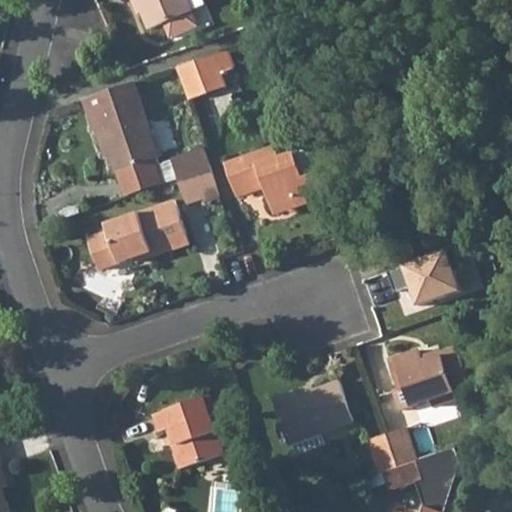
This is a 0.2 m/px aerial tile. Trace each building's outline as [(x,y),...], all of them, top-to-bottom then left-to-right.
[(139,0),(152,30),(166,24),(172,39),(200,27),(188,0),(139,0)] [(198,60),(209,93),(226,87),(222,74),(234,70),(228,50),(215,54),(198,60)] [(198,60),(179,67),(190,100),(209,93),(198,60)] [(159,157),(162,156),(137,82),(86,99),(97,130),(104,128),(119,171),(123,170),(159,157)] [(283,158),(279,147),(228,164),(239,195),(267,186),(274,209),(296,201),(298,208),(325,199),(317,175),(307,179),(298,153),(283,158)] [(206,148),(175,158),(182,178),(213,168),(206,148)] [(317,175),(309,150),(298,153),(307,179),(317,175)] [(159,157),(123,170),(132,194),(168,181),(159,157)] [(192,206),(208,201),(207,196),(221,191),(213,168),(182,178),(192,206)] [(207,196),(208,201),(210,205),(224,200),(221,191),(207,196)] [(192,244),(178,201),(109,224),(112,231),(91,238),(101,269),(153,252),(155,256),(192,244)] [(274,209),(276,215),(298,208),(296,201),(274,209)] [(462,248),(396,271),(403,293),(417,288),(422,310),(471,293),(463,272),(470,269),(462,248)] [(458,392),(474,387),(461,348),(443,354),(444,356),(426,362),(422,351),(391,362),(400,389),(395,391),(403,412),(416,407),(421,423),(431,428),(465,416),(459,400),(461,399),(458,392)] [(357,423),(343,382),(317,391),(305,395),(303,391),(276,400),(291,445),(324,434),(357,423)] [(317,391),(315,387),(303,391),(305,395),(317,391)] [(217,413),(211,395),(156,414),(162,431),(175,427),(180,443),(175,444),(183,468),(226,454),(213,415),(217,413)] [(409,428),(390,434),(402,467),(420,461),(409,428)] [(295,456),(328,445),(324,434),(291,445),(295,456)] [(402,467),(390,434),(370,441),(381,474),(385,473),(402,467)] [(447,511),(464,463),(460,447),(420,461),(402,467),(385,473),(389,482),(392,491),(420,482),(428,507),(426,511),(447,511)] [(0,511),(7,511),(9,511),(3,487),(0,478),(0,464),(2,464),(0,457),(0,511)] [(0,464),(0,478),(3,487),(8,486),(2,464),(0,464)] [(381,474),(370,478),(373,488),(389,482),(385,473),(381,474)]
